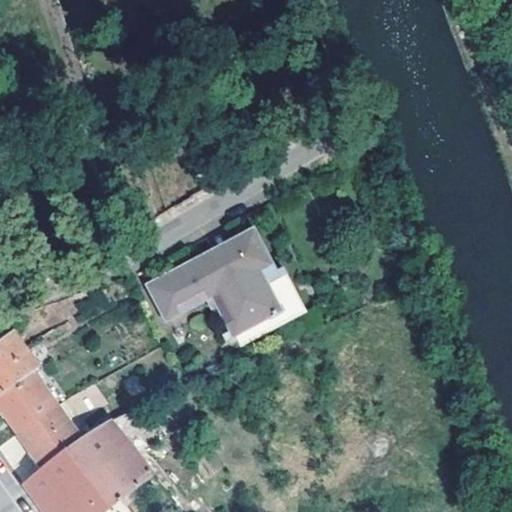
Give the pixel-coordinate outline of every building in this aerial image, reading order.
[(278,274),(257,230),(151,283),(169,316),(214,292),(235,332),(282,309),(268,280),(278,274)] [(0,393),(38,368),(13,333),(0,342),(0,393)] [(39,371),(38,368),(0,393),(0,404),(19,431),(56,405),(34,374),(39,371)] [(44,467),(71,449),(81,442),(56,405),(19,431),(44,467)] [(132,444),(115,418),(81,442),(71,449),(109,504),(152,472),(132,444)] [(32,492),(45,511),(97,511),(109,504),(71,449),(44,467),(24,481),(32,492)]
